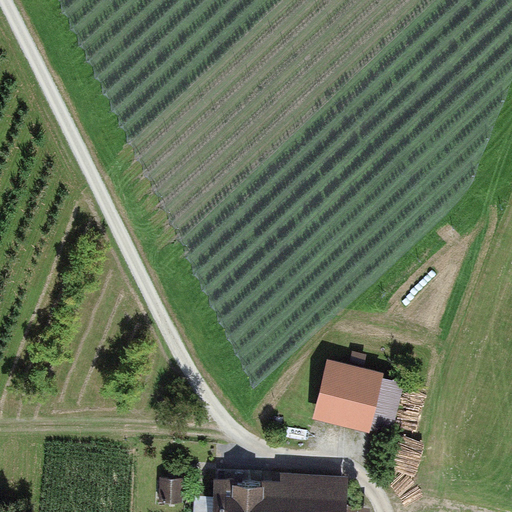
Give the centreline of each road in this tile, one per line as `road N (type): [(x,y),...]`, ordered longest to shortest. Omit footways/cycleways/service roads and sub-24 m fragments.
road 1 (track): [(387,511),(378,484),(337,460),(252,444),(179,356),(4,0)]
road 2 (track): [(0,426),(235,430)]
